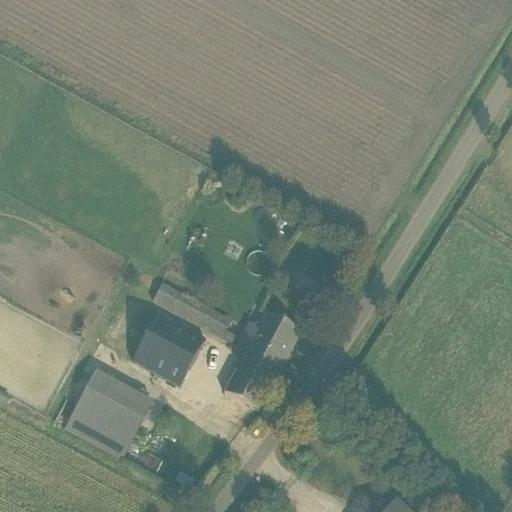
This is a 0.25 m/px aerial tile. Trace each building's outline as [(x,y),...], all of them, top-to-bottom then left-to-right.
[(162,286),(152,304),(220,341),(221,340),(231,345),(235,338),(225,333),(230,323),(162,286)] [(242,358),(222,395),(257,414),(301,333),(267,315),(259,330),(253,341),(244,337),(235,354),(242,358)] [(152,330),(133,366),(180,392),(197,361),(204,347),(206,344),(188,335),(182,346),(152,330)] [(121,464),(149,410),(93,380),(65,434),(121,464)] [(0,395),(0,403),(7,407),(10,401),(0,395)] [(68,428),(79,400),(68,395),(56,424),(68,428)]
